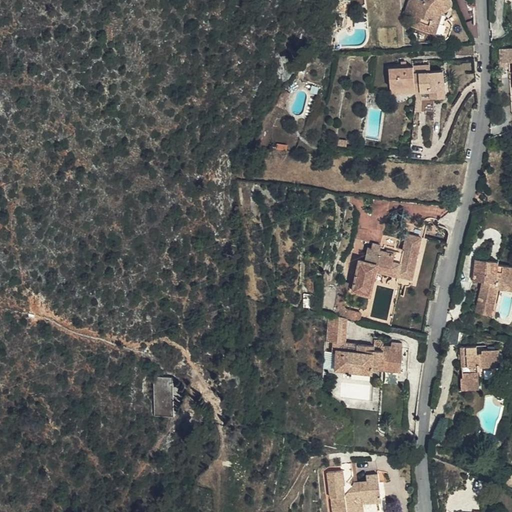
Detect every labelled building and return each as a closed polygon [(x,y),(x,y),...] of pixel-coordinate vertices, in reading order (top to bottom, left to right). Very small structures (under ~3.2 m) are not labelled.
[(451,1),(450,0),(410,0),(406,12),(413,14),(418,16),(414,27),(433,33),(435,28),(438,29),(449,33),(452,26),(451,22),(449,18),(444,20),(439,18),(441,10),(451,1)] [(453,4),(451,1),(441,10),(439,18),(453,4)] [(418,16),(413,14),(409,25),(414,27),(418,16)] [(474,55),(474,44),(458,45),(459,56),(474,55)] [(511,62),(511,48),(499,49),(500,63),(511,62)] [(475,72),(475,60),(459,61),(460,74),(475,72)] [(430,64),(414,65),(415,73),(431,72),(430,64)] [(402,66),(398,67),(389,67),(391,90),(404,88),(404,86),(415,85),(416,93),(431,92),(432,98),(435,98),(435,91),(445,90),(444,70),(431,72),(415,73),(414,65),(407,66),(402,66)] [(404,94),(416,93),(415,85),(404,86),(404,88),(404,94)] [(286,102),(290,95),(283,91),(278,98),(275,107),(282,110),(286,102)] [(416,93),(417,100),(432,98),(431,92),(416,93)] [(445,255),(448,242),(406,233),(403,249),(405,249),(404,253),(397,252),(387,249),(386,251),(380,250),(371,248),(367,247),(364,260),(359,259),(351,292),(368,295),(373,271),(377,272),(412,279),(411,284),(406,283),(396,329),(423,334),(430,300),(434,301),(437,288),(433,287),(440,254),(445,255)] [(499,262),(475,259),(474,274),(479,275),(479,281),(482,282),(475,312),(492,316),(495,303),(493,302),(496,289),(497,283),(511,284),(511,266),(499,265),(499,262)] [(371,296),(377,272),(373,271),(368,295),(371,296)] [(349,284),(340,281),(335,307),(344,308),(349,284)] [(335,307),(333,316),(347,319),(360,321),(362,312),(344,308),(335,307)] [(333,316),(328,315),(326,341),(332,342),(336,342),(346,343),(347,319),(333,316)] [(446,325),(445,329),(442,345),(460,344),(463,328),(446,325)] [(346,343),(336,342),(336,354),(335,368),(335,371),(373,374),(374,369),(401,371),(403,347),(384,345),(374,345),(346,343)] [(466,347),(461,347),(462,377),(461,378),(461,390),(479,389),(478,365),(500,364),(499,349),(482,350),(482,353),(477,353),(477,346),(472,346),(466,347)] [(336,354),(331,354),(325,353),(324,367),(335,368),(336,354)] [(179,419),(179,379),(160,379),(161,419),(179,419)] [(353,476),(352,470),(328,473),(332,511),(379,511),(379,503),(382,502),(381,497),(378,474),(366,475),(367,481),(354,482),(352,486),(348,482),(350,479),(353,476)]
